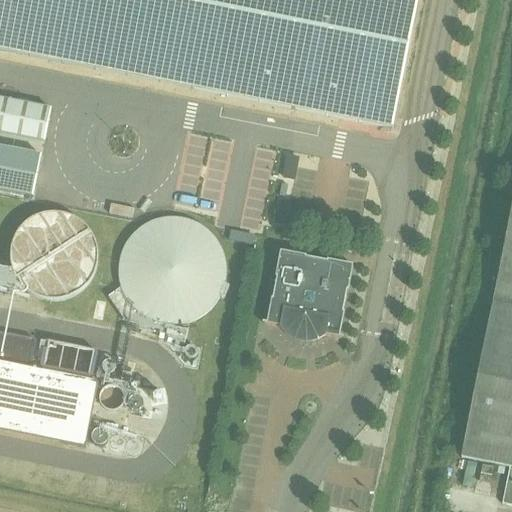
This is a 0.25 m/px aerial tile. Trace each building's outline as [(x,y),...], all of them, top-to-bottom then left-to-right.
[(0,0),(0,49),(198,88),(216,0),(0,0)] [(216,0),(198,88),(393,127),(418,0),(216,0)] [(0,134),(44,144),(51,110),(0,99),(0,134)] [(0,191),(33,198),(41,157),(0,148),(0,191)] [(284,179),(293,181),(297,159),(288,157),(284,179)] [(278,199),(273,224),(287,226),(291,201),(278,199)] [(511,204),(461,459),(510,468),(502,504),(511,505),(511,204)] [(112,232),(105,248),(119,254),(126,238),(112,232)] [(280,327),(279,328),(281,331),(284,335),(288,339),(294,342),(299,344),(306,344),(313,344),(318,342),(322,339),(325,337),(326,335),(339,337),(352,266),(280,253),(267,324),(280,327)] [(32,362),(36,343),(36,342),(36,341),(35,341),(35,340),(34,340),(0,333),(0,357),(30,364),(31,364),(31,363),(32,363),(32,362)] [(96,352),(49,342),(48,342),(48,343),(47,343),(47,344),(42,367),(42,368),(42,369),(43,369),(43,370),(44,370),(90,379),(91,379),(92,379),(93,378),(98,354),(98,353),(97,353),(97,352),(96,352)] [(97,388),(95,384),(0,364),(0,429),(85,447),(97,388)] [(490,485),(493,468),(482,466),(479,483),(490,485)]
